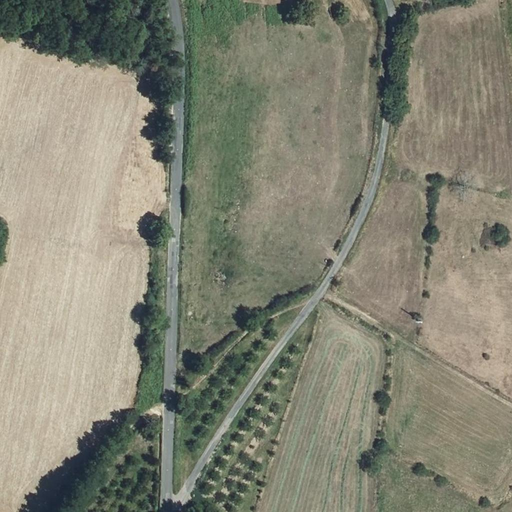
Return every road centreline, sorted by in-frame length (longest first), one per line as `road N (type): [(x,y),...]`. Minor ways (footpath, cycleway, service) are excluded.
road 1 (unclassified): [(387,0),(383,142),(364,210),(316,299),(173,511)]
road 2 (tertiary): [(171,0),(179,112),(167,511)]
road 3 (track): [(169,405),(121,440),(68,511)]
